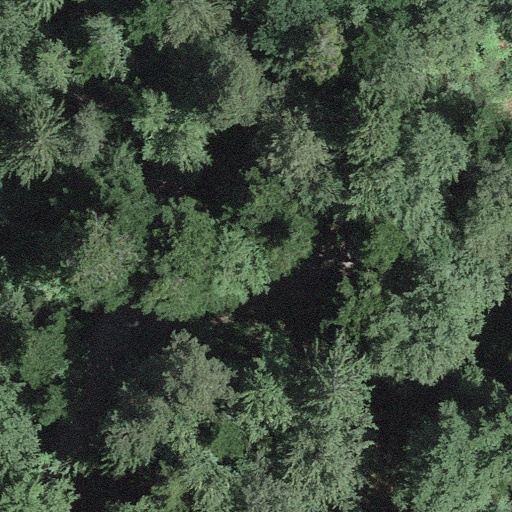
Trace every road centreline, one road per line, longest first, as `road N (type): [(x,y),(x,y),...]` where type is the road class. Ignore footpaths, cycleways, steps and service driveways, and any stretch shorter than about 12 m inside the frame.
road 1 (track): [(511,248),(424,249),(329,263),(124,321)]
road 2 (track): [(124,321),(209,62),(220,0)]
road 3 (track): [(45,511),(124,321)]
